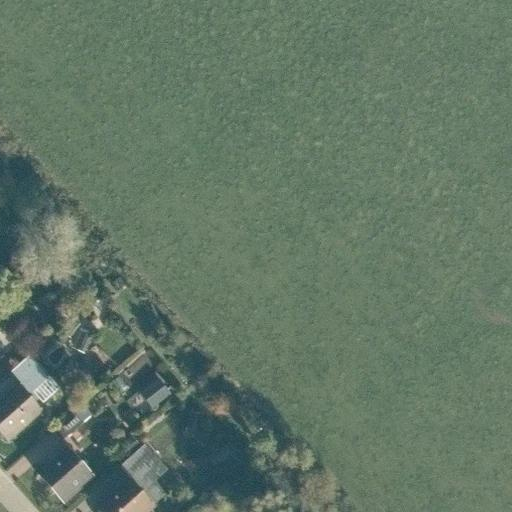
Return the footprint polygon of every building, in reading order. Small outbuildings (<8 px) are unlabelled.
[(139,390),(151,408),(171,395),(159,377),(139,390)] [(0,402),(0,432),(10,444),(43,414),(18,386),(0,402)] [(51,427),(58,439),(92,418),(85,406),(51,427)] [(143,435),(113,468),(131,485),(152,504),(165,491),(154,481),(172,461),(143,435)] [(64,506),(94,479),(68,451),(39,478),(64,506)] [(102,511),(145,511),(152,504),(131,485),(102,511)]
